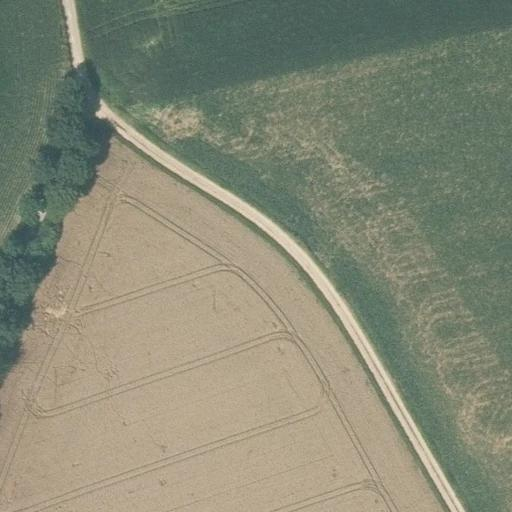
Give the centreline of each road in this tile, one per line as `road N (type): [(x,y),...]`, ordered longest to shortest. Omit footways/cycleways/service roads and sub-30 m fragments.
road 1 (track): [(456,511),(315,273),(260,221),(83,98)]
road 2 (track): [(0,307),(83,98)]
